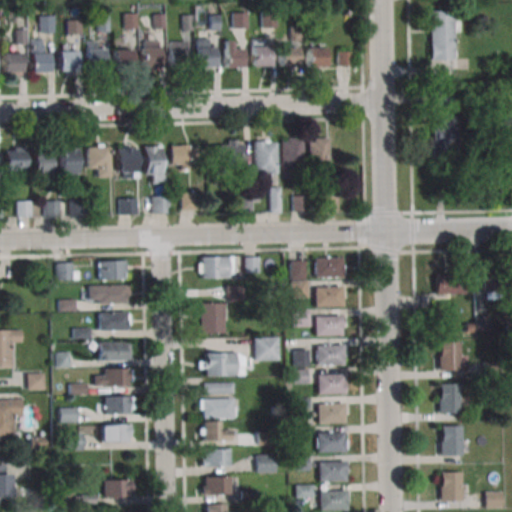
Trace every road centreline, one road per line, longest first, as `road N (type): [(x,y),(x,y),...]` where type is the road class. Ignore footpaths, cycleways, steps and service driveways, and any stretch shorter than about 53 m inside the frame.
road 1 (residential): [(390,511),(377,0)]
road 2 (residential): [(0,241),(384,233)]
road 3 (residential): [(0,112),(378,103)]
road 4 (residential): [(163,511),(158,238)]
road 5 (residential): [(384,233),(511,229)]
